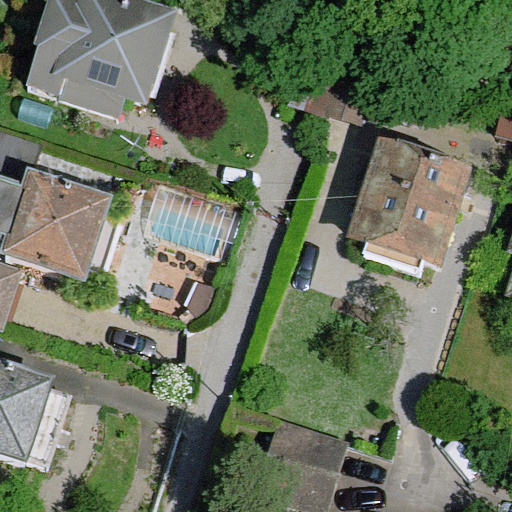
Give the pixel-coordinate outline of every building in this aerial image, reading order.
[(166,29),(89,6),(85,21),(55,14),(32,94),(119,120),(124,103),(142,107),(166,29)] [(341,63),(311,54),(293,111),(321,121),(341,63)] [(374,76),(347,66),(331,119),(359,127),(374,76)] [(31,189),(44,147),(0,133),(0,193),(28,203),(31,189)] [(465,186),(384,158),(356,244),(437,271),(465,186)] [(31,189),(28,203),(13,250),(9,264),(84,289),(88,278),(105,223),(108,213),(31,189)] [(0,246),(13,250),(28,203),(0,193),(0,246)] [(105,223),(88,278),(106,284),(123,229),(105,223)] [(0,333),(3,334),(22,278),(0,271),(0,333)] [(50,393),(0,377),(0,463),(23,471),(26,464),(48,400),(50,393)] [(67,406),(48,400),(26,464),(46,470),(67,406)] [(346,448),(285,430),(273,466),(334,487),(346,448)]
